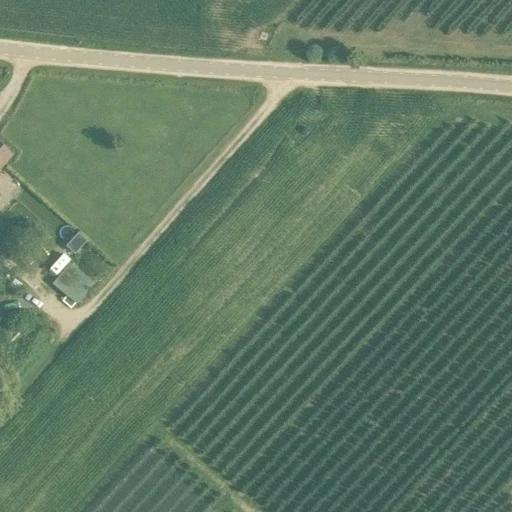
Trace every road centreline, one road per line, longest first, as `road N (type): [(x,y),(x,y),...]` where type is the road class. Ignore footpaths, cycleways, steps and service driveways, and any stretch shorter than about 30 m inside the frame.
road 1 (unclassified): [(511,87),(0,51)]
road 2 (track): [(41,295),(68,319),(85,313),(277,97),(287,70)]
